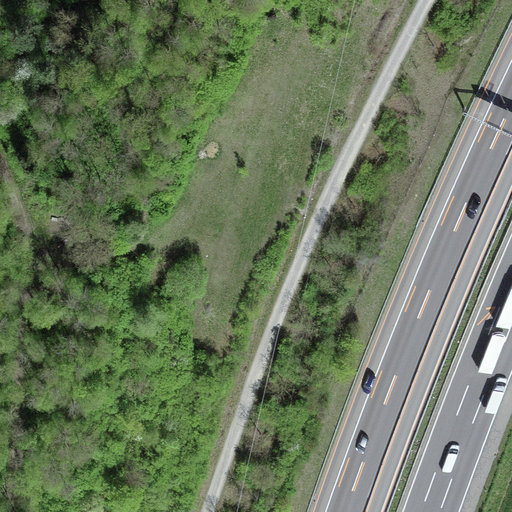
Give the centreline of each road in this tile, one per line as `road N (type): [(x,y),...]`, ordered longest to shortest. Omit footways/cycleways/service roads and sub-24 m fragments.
road 1 (track): [(207,511),(286,292),(426,0)]
road 2 (motorway): [(511,122),(354,511)]
road 3 (motorway): [(431,511),(511,303)]
